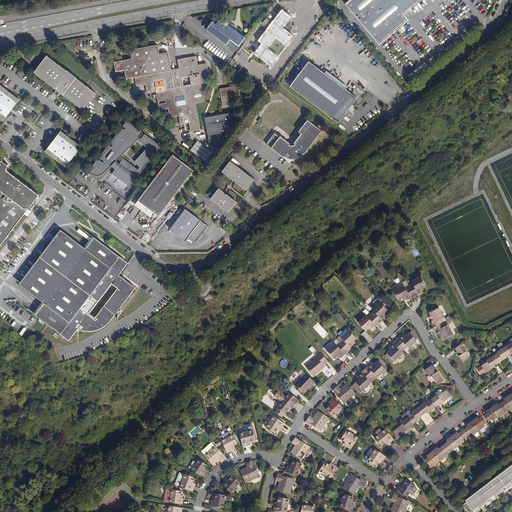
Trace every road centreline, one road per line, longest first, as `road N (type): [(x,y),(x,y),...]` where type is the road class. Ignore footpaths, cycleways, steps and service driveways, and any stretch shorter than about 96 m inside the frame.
road 1 (unclassified): [(23,158),(168,267),(188,272),(490,29),(503,0)]
road 2 (residential): [(294,426),(406,314),(472,404)]
road 3 (secondary): [(0,45),(231,0)]
road 4 (unknown): [(92,27),(108,83),(190,149)]
road 5 (secondary): [(157,0),(0,28)]
